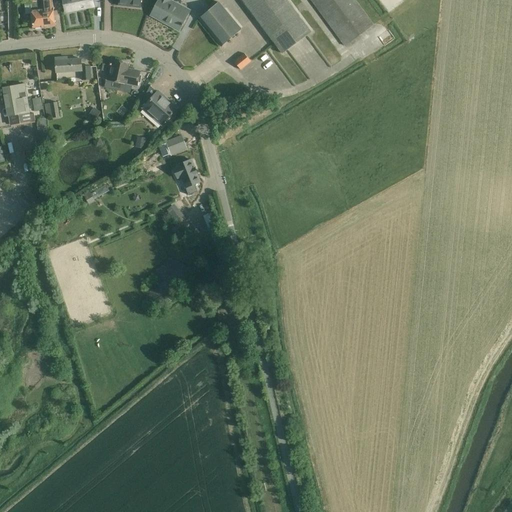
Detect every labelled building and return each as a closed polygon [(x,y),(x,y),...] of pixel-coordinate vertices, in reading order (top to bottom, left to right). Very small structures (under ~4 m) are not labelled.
[(29,0),(33,28),(44,27),(40,0),(29,0)] [(40,0),(44,27),(55,26),(52,0),(40,0)] [(92,0),(63,0),(66,12),(94,6),(92,0)] [(119,0),(119,6),(140,8),(141,0),(119,0)] [(179,31),(184,22),(190,11),(172,1),(172,0),(159,0),(151,15),(179,31)] [(312,32),(287,0),(242,0),(283,54),(312,32)] [(356,0),(311,0),(346,46),(374,25),(356,0)] [(199,19),(221,46),(241,29),(219,2),(199,19)] [(244,54),(234,62),(241,70),(251,61),(244,54)] [(56,61),(56,71),(57,73),(81,71),(82,80),(91,79),(90,66),(82,67),(81,59),(56,61)] [(137,87),(138,81),(140,71),(128,69),(129,64),(111,60),(107,81),(137,87)] [(11,125),(21,123),(35,121),(34,114),(30,115),(25,84),(3,88),(8,116),(9,116),(11,125)] [(144,99),(148,103),(143,108),(162,125),(175,110),(168,104),(167,104),(164,101),(166,98),(159,91),(157,92),(151,86),(151,85),(144,99)] [(45,103),(47,117),(53,117),(53,118),(60,117),(58,102),(45,103)] [(38,125),(41,145),(50,143),(46,118),(41,119),(42,124),(38,125)] [(183,135),(167,141),(171,154),(188,148),(183,135)] [(181,177),(189,195),(192,194),(198,192),(195,184),(200,182),(197,174),(198,173),(195,168),(191,160),(177,166),(178,167),(174,169),(178,178),(181,177)] [(141,161),(132,166),(136,173),(145,169),(141,161)] [(148,178),(165,176),(163,166),(146,168),(148,178)] [(89,191),(84,194),(89,204),(95,201),(89,191)] [(186,219),(173,205),(167,210),(180,224),(186,219)] [(202,216),(190,220),(197,238),(209,234),(202,216)]
